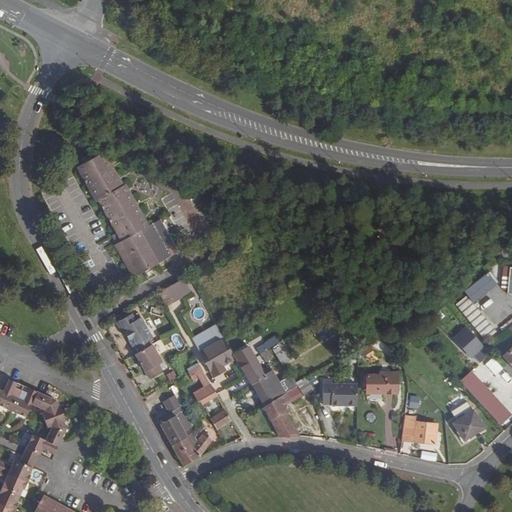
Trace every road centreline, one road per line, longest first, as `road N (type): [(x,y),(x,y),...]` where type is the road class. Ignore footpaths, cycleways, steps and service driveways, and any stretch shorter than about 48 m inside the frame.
road 1 (secondary): [(65,40),(268,132),(419,163),(511,167)]
road 2 (residential): [(478,480),(278,445),(231,452),(173,482)]
road 3 (secondary): [(65,40),(32,109),(18,171),(27,218),(85,325)]
road 4 (unclassified): [(74,446),(60,474),(110,503),(143,501),(173,482)]
